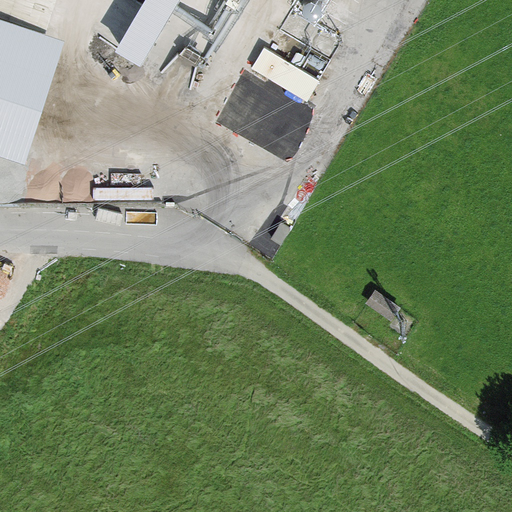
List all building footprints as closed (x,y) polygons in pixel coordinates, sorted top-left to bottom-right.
[(55,0),(0,0),(0,12),(47,27),(55,0)] [(124,37),(145,0),(117,0),(103,25),(124,37)] [(149,0),(125,46),(152,60),(183,0),(149,0)] [(203,0),(238,21),(251,0),(203,0)] [(260,64),(315,95),(326,76),(271,45),(260,64)] [(266,81),(254,75),(238,100),(250,107),(266,81)] [(1,118),(0,117),(0,173),(18,116),(3,112),(1,118)] [(25,118),(18,116),(0,173),(0,179),(20,186),(22,180),(8,176),(25,118)] [(39,123),(25,118),(8,176),(22,180),(39,123)] [(260,128),(255,139),(276,151),(282,140),(260,128)] [(290,228),(281,222),(272,237),(281,243),(290,228)] [(398,306),(376,291),(369,301),(391,317),(398,306)] [(397,333),(390,343),(399,349),(406,339),(397,333)]
